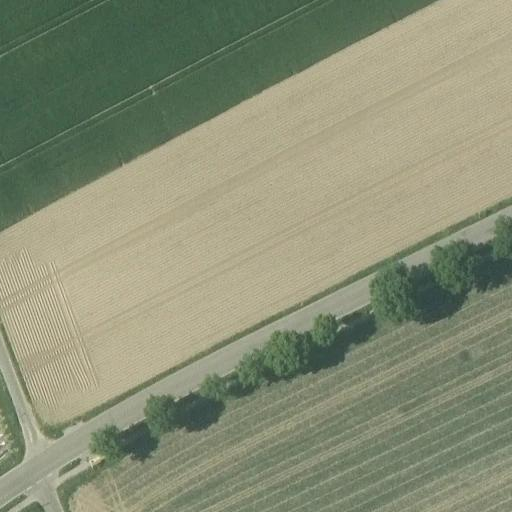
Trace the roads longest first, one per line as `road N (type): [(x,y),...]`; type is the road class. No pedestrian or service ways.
road 1 (tertiary): [(42,468),(511,222)]
road 2 (track): [(0,352),(42,468)]
